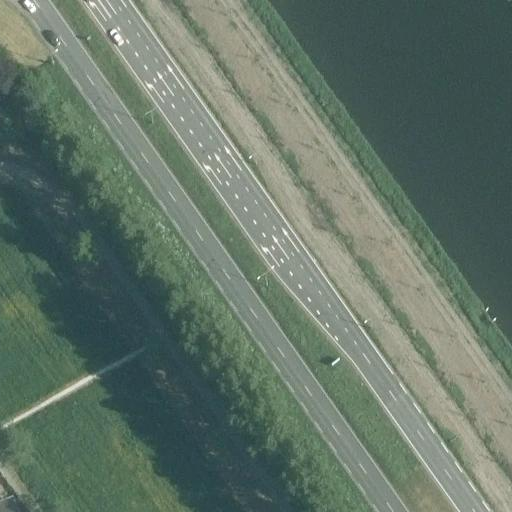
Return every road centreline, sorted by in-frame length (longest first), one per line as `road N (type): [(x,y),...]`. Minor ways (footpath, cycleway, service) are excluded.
road 1 (trunk): [(30,0),(394,511)]
road 2 (trunk): [(473,511),(110,0)]
